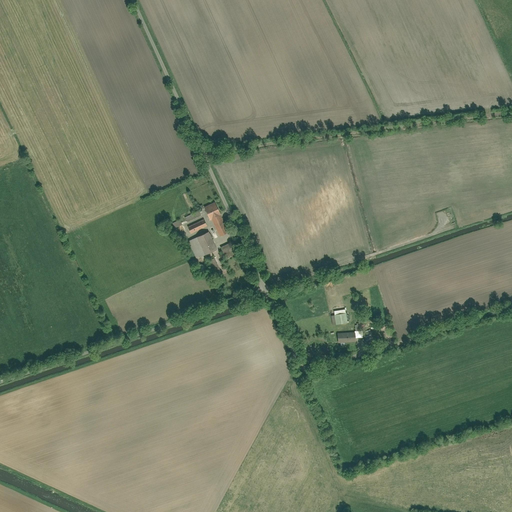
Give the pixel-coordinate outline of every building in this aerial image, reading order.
[(229,232),(214,201),(203,206),(210,220),(211,219),(219,236),(229,232)] [(201,215),(198,210),(185,217),(187,222),(201,215)] [(207,225),(203,218),(187,226),(191,234),(207,225)] [(182,224),(179,219),(172,223),(175,228),(182,224)] [(217,248),(208,231),(187,241),(196,258),(217,248)] [(220,247),(225,259),(237,254),(231,241),(220,247)] [(217,278),(222,275),(213,258),(208,260),(217,278)] [(347,323),(345,309),(333,310),(334,315),(331,315),(332,325),(347,323)] [(355,330),(364,330),(364,320),(358,320),(358,325),(355,325),(355,330)] [(365,341),(373,338),(370,330),(362,333),(365,341)] [(354,331),(337,333),(338,342),(355,341),(354,331)]
